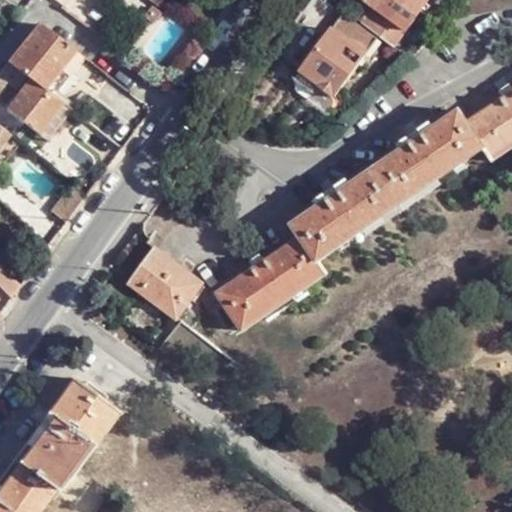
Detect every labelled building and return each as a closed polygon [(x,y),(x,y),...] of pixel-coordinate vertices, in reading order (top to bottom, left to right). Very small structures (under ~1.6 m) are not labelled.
[(361,0),(378,13),(387,0),(361,0)] [(387,0),(378,13),(393,24),(398,18),(410,0),(387,0)] [(432,2),(428,0),(410,0),(398,18),(413,29),(432,2)] [(363,25),(397,50),(413,29),(398,18),(393,24),(390,30),(371,15),(363,25)] [(354,42),(369,53),(379,41),(345,16),(334,31),(352,44),(354,42)] [(39,26),(9,62),(19,71),(31,80),(45,90),(76,52),(43,27),(39,26)] [(335,99),(369,53),(354,42),(352,44),(334,31),(302,72),(305,74),(298,83),(314,96),(321,88),(335,99)] [(76,52),(45,90),(54,97),(85,58),(76,52)] [(9,62),(0,73),(0,93),(6,86),(13,92),(17,87),(23,91),(31,80),(19,71),(9,62)] [(45,90),(31,80),(23,91),(17,98),(7,111),(38,136),(63,105),(54,97),(45,90)] [(505,102),(511,96),(511,88),(501,96),(505,102)] [(0,104),(7,110),(17,98),(10,92),(0,104)] [(511,96),(505,102),(469,126),(462,114),(436,131),(403,154),(352,190),(319,211),(294,228),(302,240),(269,264),(268,263),(256,272),(221,296),(245,333),(267,319),(308,291),(329,276),(321,263),(338,252),(467,164),(485,152),(494,164),(511,151),(511,96)] [(63,105),(38,136),(47,143),(73,111),(63,105)] [(403,154),(436,131),(433,127),(423,134),(411,141),(401,150),(403,154)] [(0,148),(9,137),(0,129),(0,148)] [(410,140),(411,141),(423,134),(421,132),(410,140)] [(470,168),(467,164),(338,252),(341,256),(470,168)] [(66,227),(86,199),(69,185),(48,213),(66,227)] [(319,211),(352,190),(349,185),(338,192),(327,200),(317,207),(319,211)] [(325,197),(327,200),(338,192),(337,190),(325,197)] [(158,250),(139,275),(151,284),(142,295),(179,323),(206,286),(158,250)] [(252,266),(256,272),(268,263),(264,258),(252,266)] [(0,267),(0,288),(11,299),(22,284),(2,266),(0,267)] [(151,284),(139,275),(130,286),(142,295),(151,284)] [(310,297),(308,291),(267,319),(270,324),(310,297)] [(42,511),(116,411),(77,382),(0,486),(0,511),(42,511)]
